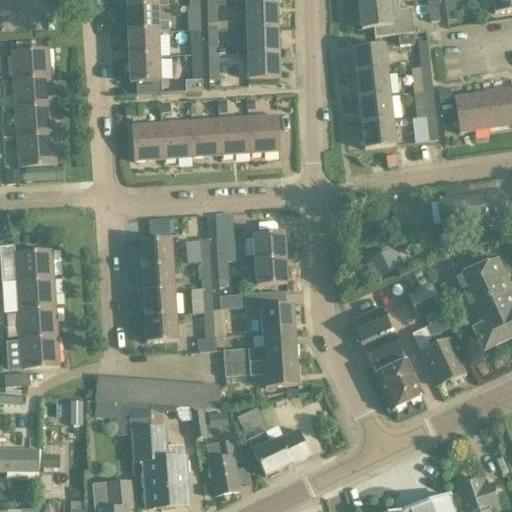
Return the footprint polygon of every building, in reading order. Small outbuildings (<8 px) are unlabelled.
[(124,0),(125,10),(156,9),(167,9),(166,0),(124,0)] [(425,0),(430,25),(439,24),(435,0),(425,0)] [(442,0),(446,23),(455,21),(452,0),(442,0)] [(511,0),(491,0),(494,15),(511,12),(511,0)] [(389,3),(358,7),(360,31),(372,30),(373,39),(413,35),(410,11),(398,12),(397,6),(389,7),(389,3)] [(188,7),(189,32),(199,31),(198,7),(188,7)] [(216,32),(216,25),(216,7),(206,7),(206,32),(216,32)] [(245,32),(276,31),(275,7),(244,7),(245,32)] [(156,24),(156,9),(125,10),(126,35),(157,35),(168,34),(167,24),(156,24)] [(199,31),(189,32),(190,59),(200,59),(199,31)] [(245,32),(246,56),(277,55),(276,31),(245,32)] [(206,32),(207,57),(217,57),(216,32),(206,32)] [(126,35),(127,60),(158,59),(157,35),(126,35)] [(10,52),(12,83),(49,81),(47,49),(38,50),(37,42),(22,43),(22,51),(10,52)] [(419,70),(429,69),(426,44),(416,45),(419,70)] [(383,48),(352,51),(355,78),(386,74),(383,48)] [(246,82),(278,81),(277,55),(246,56),(246,82)] [(218,83),(217,57),(207,57),(208,83),(218,83)] [(158,83),(158,59),(127,60),(128,84),(158,83)] [(201,94),(200,59),(190,59),(191,83),(184,83),(185,94),(191,94),(201,94)] [(410,71),(412,95),(432,93),(429,69),(419,70),(410,71)] [(355,78),(357,101),(389,98),(386,74),(355,78)] [(14,112),(51,110),(49,81),(12,83),(14,112)] [(511,108),(509,90),(481,95),(487,131),(511,127),(511,108)] [(415,121),(424,120),(434,119),(432,93),(412,95),(415,121)] [(481,95),(453,99),(458,135),(487,131),(481,95)] [(357,101),(360,126),(392,122),(389,98),(357,101)] [(169,105),(160,106),(161,116),(169,116),(169,105)] [(14,112),(16,141),(53,139),(51,110),(14,112)] [(276,117),(245,120),(248,157),(278,154),(276,117)] [(437,143),(434,119),(424,120),(427,145),(437,143)] [(245,120),(218,121),(221,158),(248,157),(245,120)] [(221,158),(218,121),(190,123),(193,160),(221,158)] [(392,122),(360,126),(363,151),(394,147),(392,122)] [(190,123),(160,125),(162,162),(193,160),(190,123)] [(134,164),(162,162),(160,125),(131,127),(134,164)] [(55,166),(53,139),(16,141),(18,169),(55,166)] [(504,221),(500,193),(436,202),(440,227),(475,222),(476,225),(504,221)] [(251,237),(253,264),(285,261),(283,235),(251,237)] [(214,241),(216,266),(226,265),(224,240),(214,241)] [(197,242),(198,266),(208,265),(207,241),(197,242)] [(138,244),(140,270),(171,268),(169,242),(138,244)] [(0,259),(2,291),(15,290),(53,287),(50,251),(14,254),(14,249),(0,249),(0,259)] [(381,260),(368,266),(377,284),(390,278),(381,260)] [(511,291),(497,260),(473,271),(506,342),(511,339),(511,291)] [(285,261),(253,264),(255,288),(286,286),(285,261)] [(210,289),(208,265),(198,266),(200,290),(210,289)] [(226,265),(216,266),(218,291),(227,291),(228,290),(226,265)] [(140,270),(142,294),(172,292),(171,268),(140,270)] [(423,289),(406,298),(417,322),(442,309),(430,286),(421,269),(415,272),(423,289)] [(456,271),(445,275),(449,284),(439,289),(454,320),(458,318),(460,322),(467,319),(483,353),(506,342),(473,271),(459,277),(456,271)] [(15,290),(17,313),(54,311),(53,287),(15,290)] [(200,290),(201,315),(211,314),(210,289),(200,290)] [(142,294),(144,319),(174,317),(172,292),(142,294)] [(284,309),(284,295),(218,300),(219,313),(244,311),(244,315),(258,314),(260,338),(294,335),(292,308),(284,309)] [(17,313),(19,343),(57,341),(54,311),(17,313)] [(391,411),(420,397),(380,311),(351,325),(391,411)] [(203,341),(196,343),(197,356),(214,355),(213,341),(212,325),(211,314),(201,315),(203,341)] [(176,343),(174,317),(144,319),(146,345),(176,343)] [(426,329),(412,336),(436,387),(450,381),(452,383),(461,379),(460,376),(463,375),(448,342),(431,349),(428,342),(431,340),(426,329)] [(222,354),(223,366),(295,361),(294,335),(260,338),(260,351),(222,354)] [(59,368),(57,341),(19,343),(21,371),(59,368)] [(263,389),(297,387),(295,361),(223,366),(224,380),(249,379),(262,378),(263,389)] [(29,389),(28,376),(3,378),(4,391),(29,389)] [(95,401),(107,402),(109,380),(97,379),(95,401)] [(109,384),(107,402),(119,403),(121,381),(109,380),(109,384)] [(121,381),(119,403),(131,404),(133,382),(133,381),(121,381)] [(133,382),(131,404),(143,405),(145,383),(145,382),(133,381),(133,382)] [(145,383),(143,405),(155,406),(157,384),(157,383),(145,382),(145,383)] [(157,384),(155,406),(167,407),(169,385),(169,384),(157,383),(157,384)] [(169,385),(167,407),(179,408),(181,386),(181,385),(169,384),(169,385)] [(181,386),(179,408),(191,409),(193,387),(193,386),(181,385),(181,386)] [(193,387),(191,409),(203,409),(204,402),(205,388),(205,387),(193,386),(193,387)] [(204,402),(203,409),(215,410),(217,388),(205,387),(205,388),(204,402)] [(0,397),(0,407),(20,409),(21,399),(0,397)] [(82,428),(82,404),(70,404),(70,428),(82,428)] [(129,438),(128,431),(126,407),(119,406),(107,405),(96,404),(94,421),(114,423),(115,439),(129,438)] [(130,407),(126,407),(128,431),(150,429),(148,408),(143,408),(130,407)] [(246,442),(252,453),(251,453),(263,479),(268,476),(270,479),(278,474),(277,472),(308,457),(296,432),(282,439),(277,429),(268,433),(256,410),(236,420),(246,442)] [(206,440),(202,413),(189,415),(193,442),(206,440)] [(163,431),(132,433),(134,465),(142,464),(146,511),(148,511),(182,509),(180,492),(186,486),(184,459),(182,459),(181,450),(164,451),(163,431)] [(239,495),(230,444),(218,446),(205,448),(214,499),(239,495)] [(0,473),(35,474),(35,453),(0,452),(0,473)] [(59,458),(40,457),(40,471),(58,472),(59,458)] [(477,483),(454,490),(461,511),(486,511),(485,510),(487,509),(488,511),(489,511),(497,510),(490,488),(486,489),(484,483),(478,485),(477,483)] [(130,484),(93,487),(95,511),(94,511),(126,511),(126,509),(132,508),(130,484)] [(454,511),(449,497),(410,510),(411,511),(407,511),(454,511)]
